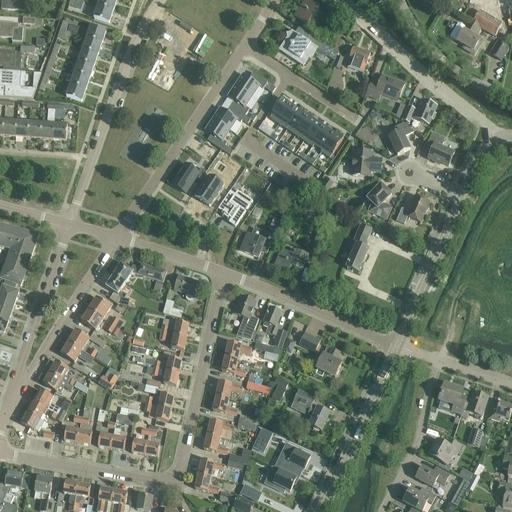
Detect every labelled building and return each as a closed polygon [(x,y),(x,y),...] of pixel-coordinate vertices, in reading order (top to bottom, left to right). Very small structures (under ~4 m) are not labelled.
[(2,0),(2,10),(12,11),(26,12),(27,5),(25,4),(25,0),(2,0)] [(113,12),(117,1),(115,0),(100,0),(98,7),(113,12)] [(320,9),(306,0),(305,0),(294,17),(308,27),(320,9)] [(462,34),(457,42),(465,47),(463,49),(475,56),(480,47),(483,42),(476,38),(478,35),(479,35),(483,30),(496,38),(500,30),(503,26),(509,30),(511,10),(511,0),(469,0),(469,3),(474,4),(465,19),(473,24),(468,33),(464,31),(462,34)] [(109,24),(113,12),(98,7),(94,19),(109,24)] [(63,22),(60,30),(66,32),(69,24),(63,22)] [(12,42),(22,43),(24,29),(19,29),(20,25),(7,24),(0,23),(0,38),(12,39),(12,42)] [(80,27),(70,24),(68,31),(77,34),(80,27)] [(87,39),(102,44),(106,33),(91,27),(87,39)] [(71,33),(66,32),(60,30),(58,38),(68,41),(71,33)] [(317,50),(336,62),(338,57),(339,55),(314,38),(310,43),(292,31),(279,51),(280,51),(280,50),(282,47),(288,52),(286,55),(301,66),(304,67),(309,59),(310,60),(317,50)] [(83,51),(98,56),(102,44),(87,39),(83,51)] [(490,55),(501,62),(509,50),(498,43),(490,55)] [(52,53),(58,55),(60,47),(55,45),(52,53)] [(0,66),(4,67),(3,71),(13,72),(20,72),(21,53),(34,54),(34,56),(48,56),(49,49),(39,49),(31,48),(21,47),(21,53),(0,51),(0,66)] [(354,48),(351,57),(349,60),(351,61),(348,68),(363,74),(366,66),(371,54),(354,48)] [(79,63),(94,68),(98,56),(83,51),(79,63)] [(55,63),(58,55),(52,53),(49,61),(55,63)] [(338,57),(336,62),(334,68),(339,70),(343,59),(338,57)] [(75,74),(90,79),(94,68),(79,63),(75,74)] [(47,68),(44,77),(50,79),(52,71),(47,68)] [(0,71),(0,86),(6,87),(5,97),(33,99),(36,89),(20,89),(21,73),(0,71)] [(71,86),(86,91),(90,79),(75,74),(71,86)] [(243,74),(235,86),(253,98),(260,88),(263,90),(267,83),(253,74),(250,79),(243,74)] [(45,92),(50,79),(44,77),(39,90),(45,92)] [(367,94),(366,96),(379,101),(381,95),(398,102),(405,85),(389,79),(389,80),(382,78),(378,87),(371,84),(367,94)] [(67,98),(72,100),(82,103),(86,91),(71,86),(67,98)] [(235,86),(227,98),(234,102),(231,108),(245,117),(249,110),(247,108),(253,98),(235,86)] [(282,100),(272,115),(281,121),(291,106),(282,100)] [(408,108),(404,117),(403,121),(409,124),(412,117),(415,119),(414,119),(429,126),(431,120),(433,120),(434,120),(435,116),(435,115),(434,114),(437,107),(422,101),(417,113),(415,112),(415,111),(408,108)] [(152,104),(145,116),(153,121),(156,117),(164,121),(169,114),(152,104)] [(291,106),(281,121),(290,127),(300,112),(291,106)] [(220,108),(212,120),(231,132),(237,122),(240,124),(242,121),(248,125),(250,121),(244,117),(245,117),(231,108),(227,113),(220,108)] [(42,125),(41,140),(54,141),(55,126),(54,126),(56,111),(48,111),(47,125),(42,125)] [(300,112),(290,127),(298,132),(308,117),(300,112)] [(398,112),(396,118),(402,121),(404,114),(398,112)] [(448,115),(445,120),(451,123),(454,117),(448,115)] [(308,117),(298,132),(307,138),(317,123),(308,117)] [(212,120),(205,131),(211,136),(208,141),(231,156),(233,153),(225,147),(227,144),(224,142),(231,132),(212,120)] [(16,138),(17,123),(4,122),(3,137),(16,138)] [(28,139),(30,124),(17,123),(16,138),(28,139)] [(263,123),(259,130),(270,138),(273,134),(274,132),(268,128),(267,125),(263,123)] [(317,123),(307,138),(316,144),(326,129),(317,123)] [(30,124),(28,139),(41,140),(42,125),(30,124)] [(396,135),(389,138),(398,156),(410,150),(404,138),(414,133),(404,124),(393,129),(396,135)] [(55,126),(54,141),(66,142),(68,127),(55,126)] [(326,129),(316,144),(324,150),(334,135),(326,129)] [(445,140),(432,134),(427,146),(433,149),(428,160),(436,163),(436,162),(449,167),(455,153),(442,148),(445,140)] [(334,135),(324,150),(333,156),(343,141),(334,135)] [(213,146),(207,155),(215,160),(221,152),(213,146)] [(353,176),(360,177),(370,178),(370,173),(380,174),(381,161),(372,160),(372,154),(355,153),(353,176)] [(307,157),(304,160),(313,166),(316,162),(313,159),(307,156),(307,157)] [(186,165),(172,185),(186,194),(196,177),(201,181),(207,172),(201,169),(198,173),(186,165)] [(209,176),(195,197),(210,207),(224,186),(209,176)] [(322,188),(328,192),(333,184),(327,181),(322,188)] [(381,185),(374,192),(367,200),(372,204),(368,213),(387,221),(392,209),(383,205),(392,196),(381,185)] [(230,192),(218,210),(223,213),(222,215),(223,216),(222,217),(223,218),(224,216),(224,217),(228,219),(228,220),(229,218),(231,220),(229,223),(236,228),(253,202),(245,197),(238,192),(235,195),(230,192)] [(329,193),(320,195),(319,198),(328,204),(329,193)] [(421,223),(429,203),(416,197),(409,212),(402,209),(396,222),(404,225),(408,218),(421,223)] [(5,282),(16,286),(21,288),(31,261),(26,259),(27,255),(32,257),(39,237),(0,225),(0,247),(10,251),(1,280),(5,282)] [(346,269),(359,274),(369,250),(364,247),(372,230),(361,225),(353,243),(356,245),(346,269)] [(244,242),(240,251),(259,259),(262,252),(267,254),(271,245),(274,237),(254,229),(251,237),(247,235),(244,242)] [(319,231),(313,246),(320,249),(326,234),(319,231)] [(279,257),(276,266),(290,271),(291,268),(302,272),(304,266),(310,268),(310,269),(314,260),(316,255),(304,251),(303,255),(297,252),(291,255),(282,251),(279,257)] [(121,264),(114,276),(126,284),(133,274),(137,275),(137,276),(150,280),(154,268),(140,264),(139,268),(133,266),(131,270),(121,264)] [(167,272),(154,268),(150,280),(157,282),(154,292),(160,294),(167,272)] [(106,288),(114,293),(118,296),(126,284),(114,276),(106,288)] [(175,291),(187,295),(186,298),(186,300),(188,302),(190,303),(192,302),(194,301),(200,284),(180,277),(175,291)] [(14,292),(16,286),(5,282),(0,296),(0,298),(15,304),(19,293),(14,292)] [(241,297),(234,315),(244,319),(249,321),(245,332),(242,339),(251,341),(251,340),(253,336),(253,335),(256,328),(259,320),(251,317),(256,303),(241,297)] [(0,309),(12,314),(15,304),(0,298),(0,309)] [(89,311),(104,320),(112,308),(97,299),(89,311)] [(129,303),(130,300),(122,299),(120,305),(131,308),(132,304),(129,303)] [(167,301),(163,314),(181,319),(184,308),(174,305),(174,303),(167,301)] [(0,309),(0,321),(8,324),(12,314),(0,309)] [(262,343),(262,345),(267,346),(273,348),(273,347),(281,350),(283,344),(287,335),(281,332),(283,328),(277,326),(282,314),(270,309),(263,327),(268,329),(266,333),(277,337),(275,343),(263,340),(262,343)] [(81,323),(90,328),(96,332),(104,320),(89,311),(81,323)] [(114,318),(110,324),(116,328),(116,327),(118,328),(121,323),(114,318)] [(161,334),(167,335),(169,321),(164,320),(161,334)] [(0,333),(4,335),(8,324),(0,321),(0,333)] [(116,328),(110,324),(106,330),(111,334),(112,334),(115,336),(119,330),(116,328)] [(177,324),(175,337),(187,339),(190,326),(177,324)] [(90,340),(81,334),(76,331),(69,343),(82,352),(90,340)] [(175,337),(167,335),(161,334),(159,341),(165,342),(173,344),(172,349),(184,352),(187,339),(175,337)] [(305,334),(301,343),(299,346),(315,353),(321,342),(305,334)] [(257,335),(255,342),(261,344),(264,337),(257,335)] [(93,337),(90,342),(105,349),(107,344),(93,337)] [(134,340),(133,346),(143,348),(145,342),(134,340)] [(286,342),(283,350),(290,352),(293,344),(286,342)] [(82,352),(69,343),(61,356),(75,364),(82,352)] [(256,343),(254,350),(266,353),(267,353),(270,354),(274,355),(275,349),(269,347),(267,346),(262,345),(256,343)] [(252,349),(238,346),(229,344),(225,358),(238,361),(239,355),(250,357),(252,349)] [(132,352),(145,355),(146,351),(133,347),(132,352)] [(316,369),(335,378),(342,364),(337,362),(341,354),(332,349),(331,350),(327,348),(324,355),(323,355),(316,369)] [(92,349),(88,356),(94,360),(98,353),(92,349)] [(109,366),(111,360),(98,354),(96,360),(109,366)] [(88,356),(84,362),(90,366),(94,360),(88,356)] [(238,361),(225,358),(222,373),(245,378),(247,373),(236,370),(238,361)] [(167,372),(179,375),(182,362),(170,359),(168,365),(161,364),(161,363),(155,362),(153,369),(159,371),(167,372)] [(56,363),(50,374),(62,381),(67,384),(74,388),(76,389),(80,391),(87,395),(88,390),(77,383),(77,384),(70,380),(65,377),(69,370),(62,367),(62,366),(61,366),(56,363)] [(104,377),(99,385),(111,392),(119,380),(118,380),(119,374),(115,372),(110,369),(105,378),(104,377)] [(164,385),(167,386),(176,388),(179,375),(167,372),(164,385)] [(50,389),(50,388),(56,392),(62,381),(50,374),(44,385),(49,388),(48,388),(50,389)] [(255,385),(257,378),(250,376),(248,383),(255,385)] [(292,385),(277,378),(275,383),(283,387),(283,388),(289,391),(292,385)] [(216,397),(229,400),(231,391),(242,393),(243,388),(229,385),(220,383),(216,397)] [(76,389),(67,384),(64,389),(71,393),(70,395),(75,399),(80,391),(76,389)] [(246,389),(266,394),(265,400),(268,400),(270,390),(248,384),(246,389)] [(139,385),(137,391),(157,396),(158,389),(139,385)] [(462,416),(466,403),(469,395),(468,394),(468,395),(462,393),(463,391),(445,385),(440,401),(455,406),(453,413),(462,416)] [(46,410),(52,412),(64,419),(67,414),(66,414),(68,410),(63,407),(61,410),(50,404),(52,399),(46,395),(45,394),(40,392),(34,403),(46,410)] [(309,427),(312,428),(321,433),(330,414),(318,408),(317,409),(313,406),(316,400),(307,395),(299,392),(293,404),(310,411),(308,417),(313,419),(309,427)] [(159,408),(171,410),(174,398),(162,395),(159,407),(159,408)] [(462,416),(461,417),(467,420),(469,414),(482,418),(488,400),(474,395),(471,405),(466,403),(462,416)] [(140,403),(152,406),(153,399),(142,396),(140,403)] [(213,412),(223,414),(237,417),(238,412),(227,409),(229,400),(216,397),(213,412)] [(156,421),(159,421),(169,423),(171,410),(159,408),(159,407),(152,406),(140,403),(137,402),(135,409),(144,411),(144,412),(150,413),(150,412),(158,414),(156,421)] [(34,403),(28,414),(41,420),(46,410),(34,403)] [(511,407),(500,403),(499,407),(493,406),(489,420),(502,424),(503,419),(509,421),(511,413),(511,407)] [(121,409),(120,415),(128,417),(133,418),(138,419),(139,413),(129,411),(121,409)] [(61,424),(64,419),(52,412),(49,417),(61,424)] [(35,431),(39,433),(41,428),(42,429),(45,423),(41,420),(28,414),(22,425),(35,431)] [(238,422),(255,427),(257,420),(239,416),(238,422)] [(207,436),(220,439),(222,430),(233,433),(234,427),(221,424),(211,422),(207,436)] [(236,428),(248,431),(258,433),(259,427),(255,427),(238,422),(236,428)] [(449,436),(454,433),(451,428),(446,431),(449,436)] [(67,429),(66,432),(64,442),(77,444),(80,431),(67,429)] [(114,438),(111,451),(124,453),(126,443),(127,440),(120,439),(121,431),(115,430),(114,438)] [(479,450),(480,448),(484,434),(473,430),(467,446),(479,450)] [(80,431),(77,444),(90,447),(93,433),(80,431)] [(272,435),(262,431),(254,449),(264,454),(272,435)] [(484,434),(480,448),(486,450),(489,440),(487,439),(488,435),(484,434)] [(101,435),(100,438),(98,448),(111,451),(114,438),(101,435)] [(204,451),(214,453),(228,456),(229,451),(218,449),(220,439),(207,436),(204,451)] [(429,456),(438,461),(448,466),(454,454),(456,455),(461,447),(449,440),(446,445),(437,441),(429,456)] [(134,441),(134,444),(132,454),(145,457),(147,444),(134,441)] [(147,444),(145,457),(158,459),(160,446),(147,444)] [(229,462),(243,465),(248,466),(251,452),(243,450),(241,458),(230,456),(229,462)] [(265,485),(281,493),(283,494),(285,490),(290,493),(296,481),(298,482),(310,457),(301,453),(298,452),(289,470),(288,469),(285,474),(281,472),(277,479),(270,476),(265,485)] [(511,458),(505,457),(503,469),(509,470),(508,478),(511,478),(511,458)] [(199,476),(211,478),(213,469),(224,472),(225,466),(215,464),(202,461),(199,476)] [(228,468),(242,471),(243,465),(229,462),(228,468)] [(416,480),(425,484),(433,489),(436,482),(444,487),(450,476),(446,473),(437,469),(434,474),(422,468),(416,480)] [(469,483),(473,476),(463,469),(459,477),(469,483)] [(21,490),(22,485),(24,476),(8,473),(6,485),(5,492),(8,493),(10,488),(21,490)] [(195,490),(205,492),(208,493),(219,495),(220,490),(209,488),(211,478),(199,476),(195,490)] [(459,486),(467,490),(470,484),(456,476),(454,479),(461,483),(459,486)] [(38,478),(36,488),(35,493),(43,495),(40,511),(53,511),(55,503),(49,502),(53,481),(38,478)] [(0,483),(0,511),(17,511),(18,509),(12,506),(15,498),(15,496),(8,493),(5,492),(6,485),(0,483)] [(66,483),(64,493),(64,494),(70,496),(69,504),(70,504),(68,511),(69,511),(73,511),(78,485),(66,483)] [(502,507),(504,508),(511,509),(511,490),(510,490),(511,487),(497,484),(495,493),(504,494),(502,507)] [(78,485),(73,511),(78,511),(81,497),(89,499),(91,488),(78,485)] [(101,489),(99,499),(99,502),(97,511),(103,511),(105,503),(112,504),(114,492),(101,489)] [(262,495),(250,489),(248,493),(243,491),(241,495),(258,503),(262,495)] [(404,503),(412,508),(420,511),(422,511),(427,503),(432,505),(436,497),(423,490),(420,495),(412,491),(410,495),(408,495),(404,503)] [(128,494),(114,492),(112,504),(119,505),(117,511),(123,511),(125,506),(128,494)] [(219,505),(226,506),(227,502),(234,504),(235,496),(221,494),(220,502),(219,505)] [(142,511),(150,511),(151,509),(153,499),(140,496),(138,505),(131,504),(130,509),(137,510),(137,511),(142,511)] [(251,511),(255,505),(239,497),(232,509),(238,511),(251,511)] [(231,511),(234,504),(227,502),(226,506),(224,511),(231,511)]
